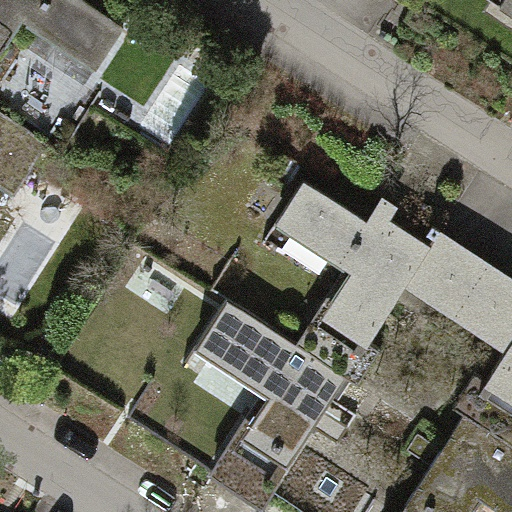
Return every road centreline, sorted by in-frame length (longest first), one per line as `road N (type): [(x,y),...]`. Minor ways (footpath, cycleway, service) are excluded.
road 1 (residential): [(239,0),(511,170)]
road 2 (residential): [(121,511),(0,443)]
